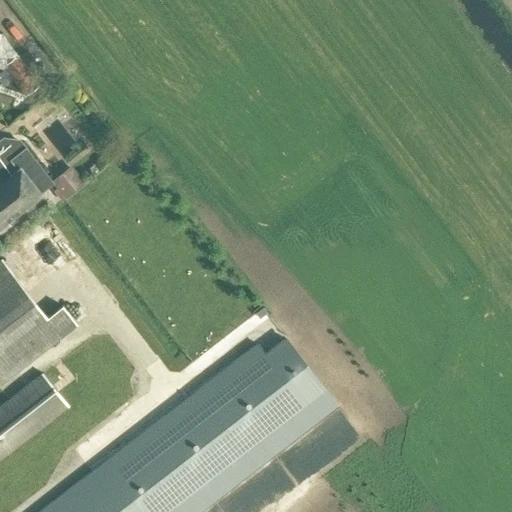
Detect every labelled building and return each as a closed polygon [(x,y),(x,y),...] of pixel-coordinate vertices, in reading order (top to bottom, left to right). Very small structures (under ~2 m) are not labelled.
[(0,34),(0,68),(1,69),(4,67),(25,95),(41,84),(4,36),(0,34)] [(2,135),(0,137),(0,224),(39,193),(38,191),(51,181),(17,138),(2,135)] [(51,181),(65,199),(85,183),(71,165),(51,181)] [(46,317),(1,258),(0,258),(0,383),(76,324),(61,305),(46,317)] [(199,511),(336,406),(284,339),(192,410),(181,396),(112,450),(123,464),(59,511),(199,511)] [(0,458),(67,406),(41,372),(0,403),(0,458)]
